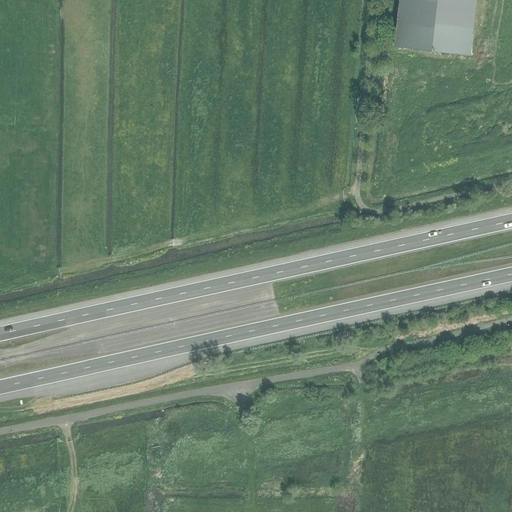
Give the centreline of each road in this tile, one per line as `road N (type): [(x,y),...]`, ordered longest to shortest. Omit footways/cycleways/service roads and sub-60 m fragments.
road 1 (motorway): [(511,221),(0,334)]
road 2 (motorway): [(0,387),(511,275)]
road 3 (unclassified): [(0,431),(352,358)]
